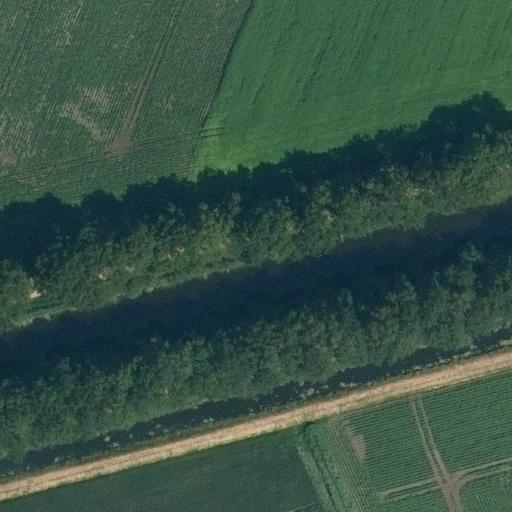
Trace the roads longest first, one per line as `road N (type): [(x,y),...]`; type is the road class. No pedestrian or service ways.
road 1 (track): [(0,435),(511,299)]
road 2 (track): [(0,303),(511,171)]
